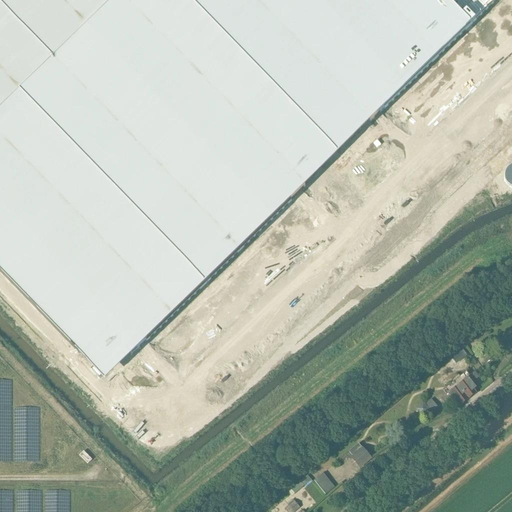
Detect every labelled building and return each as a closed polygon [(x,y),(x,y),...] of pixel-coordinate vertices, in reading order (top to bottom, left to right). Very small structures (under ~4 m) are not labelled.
[(0,0),(0,272),(83,358),(104,380),(120,365),(371,121),(496,0),(0,0)] [(503,174),(503,177),(504,180),(505,183),(507,186),(509,188),(511,189),(511,188),(511,165),(508,167),(506,169),(504,171),(503,174)] [(462,350),(458,353),(463,359),(467,356),(462,350)] [(487,366),(493,363),(492,362),(502,356),(498,351),(489,358),(489,357),(483,361),(487,366)] [(461,406),(469,400),(476,394),(474,390),(476,388),(472,383),(479,378),(475,372),(468,378),(458,386),(448,394),(441,400),(445,405),(453,400),(456,405),(459,403),(461,406)] [(432,413),(438,408),(432,400),(426,405),(432,413)] [(424,419),(431,414),(423,403),(416,408),(424,419)] [(360,469),(372,459),(363,448),(351,458),(360,469)] [(83,451),(79,455),(88,464),(92,460),(83,451)] [(322,474),(313,482),(325,496),(334,488),(322,474)] [(306,475),(290,488),(294,493),(310,481),(306,475)] [(294,501),(288,507),(292,511),(295,511),(300,508),(298,506),(297,505),(294,501)]
